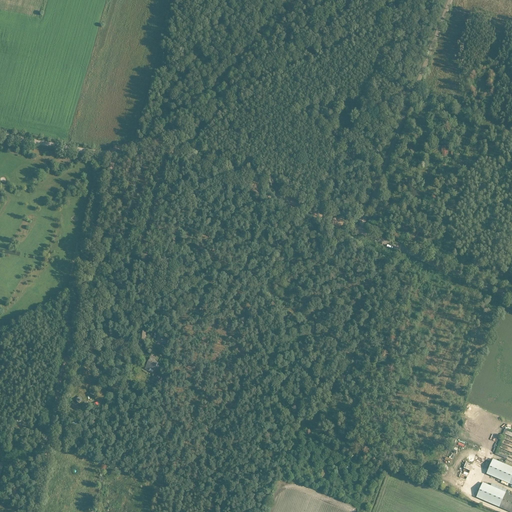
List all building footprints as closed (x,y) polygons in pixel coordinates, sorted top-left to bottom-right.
[(138,340),(144,341),(146,330),(140,329),(138,340)] [(151,358),(146,366),(145,369),(149,371),(150,369),(154,371),(157,365),(158,366),(159,364),(158,364),(159,363),(151,358)] [(152,380),(155,381),(154,385),(158,386),(160,378),(162,372),(157,371),(155,375),(154,375),(152,380)] [(74,397),(80,405),(84,402),(78,394),(74,397)] [(511,495),(506,493),(482,483),(476,497),(511,511),(511,467),(493,459),(486,474),(511,484),(511,495)]
